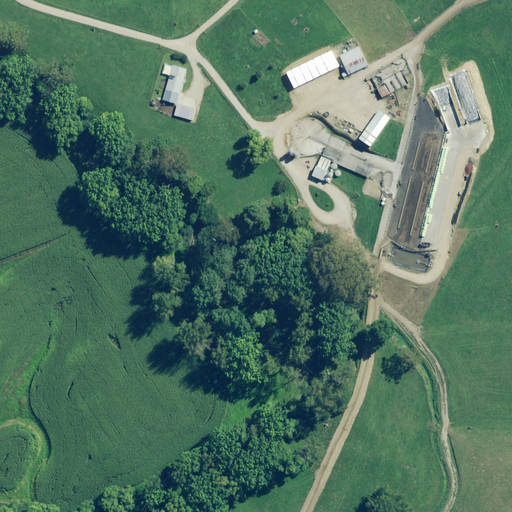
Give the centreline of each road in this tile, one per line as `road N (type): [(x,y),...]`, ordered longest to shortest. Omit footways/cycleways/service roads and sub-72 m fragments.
road 1 (track): [(313,511),(373,377),(373,318),(358,260),(329,218)]
road 2 (track): [(267,139),(409,58),(449,15),(479,0)]
